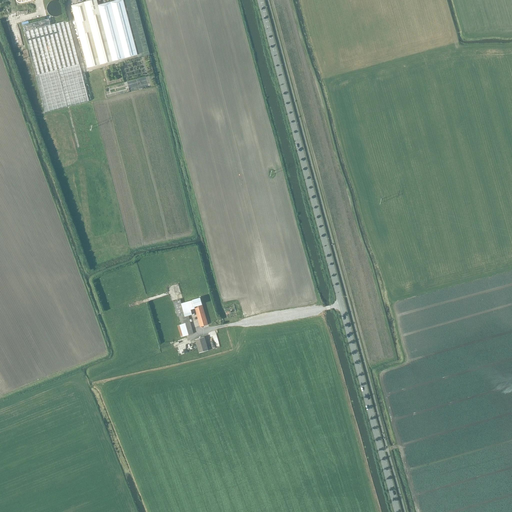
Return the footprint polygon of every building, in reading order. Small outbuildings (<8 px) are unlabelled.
[(85,0),(86,1),(71,5),(87,68),(137,55),(122,0),(117,0),(97,5),(96,0),(85,0)] [(48,19),(22,26),(45,113),(88,101),(67,20),(50,25),(48,19)] [(177,283),(166,287),(170,298),(177,295),(176,292),(179,291),(177,283)] [(192,300),(194,304),(200,327),(208,325),(200,298),(192,300)] [(173,302),(174,304),(176,310),(175,310),(177,318),(179,318),(181,325),(177,326),(179,331),(180,336),(181,337),(193,333),(188,316),(192,315),(188,302),(182,304),(180,300),(173,302)] [(234,305),(224,308),(227,319),(237,316),(234,305)] [(208,350),(204,337),(195,340),(199,353),(208,350)]
